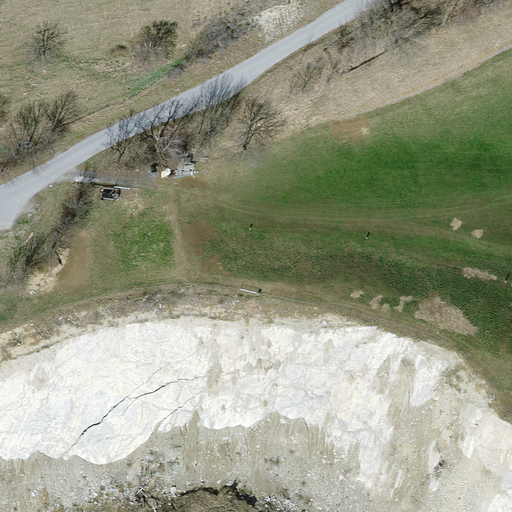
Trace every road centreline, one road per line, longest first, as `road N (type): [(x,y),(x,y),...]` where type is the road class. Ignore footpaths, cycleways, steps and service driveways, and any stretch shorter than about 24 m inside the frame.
road 1 (unclassified): [(0,202),(159,112),(214,97),(361,0)]
road 2 (track): [(51,174),(49,241),(0,269)]
